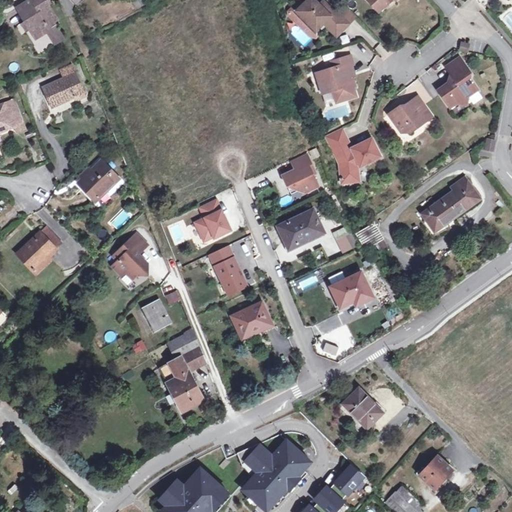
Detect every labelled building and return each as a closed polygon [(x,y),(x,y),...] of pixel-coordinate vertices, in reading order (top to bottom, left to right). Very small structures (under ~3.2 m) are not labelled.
[(38,6),(34,0),(21,0),(16,3),(32,35),(44,30),(50,43),(60,38),(52,20),(54,19),(46,2),(38,6)] [(325,11),(319,6),(313,0),(310,0),(304,6),(297,12),(317,32),(317,31),(324,25),(328,29),(329,27),(338,36),(349,25),(336,12),(335,14),(329,7),(325,11)] [(366,0),(374,9),(381,2),(387,8),(394,2),(396,3),(399,0),(366,0)] [(297,12),(304,6),(300,2),(289,12),(289,16),(312,39),(316,39),(320,35),(317,31),(317,32),(297,12)] [(324,2),(319,6),(325,11),(329,7),(324,2)] [(381,2),(374,9),(379,15),(387,8),(381,2)] [(470,45),(462,44),(461,52),(468,53),(470,45)] [(329,64),(330,69),(313,75),(320,96),(330,92),(334,104),(354,98),(351,88),(354,87),(347,68),(352,67),(349,58),(329,64)] [(448,69),(455,81),(438,92),(450,110),(458,105),(467,107),(469,99),(479,93),(469,78),(471,76),(461,60),(448,69)] [(58,72),(62,81),(69,77),(74,75),(71,67),(58,72)] [(74,75),(69,77),(78,98),(83,95),(74,75)] [(69,77),(62,81),(42,90),(50,110),(78,98),(69,77)] [(400,109),(399,107),(388,114),(400,133),(406,130),(408,134),(432,118),(418,97),(400,109)] [(0,135),(12,131),(2,107),(0,108),(0,135)] [(353,150),(343,131),(328,138),(339,159),(345,158),(347,162),(341,167),(342,185),(359,185),(359,170),(358,168),(361,167),(362,169),(381,159),(372,141),(353,150)] [(28,155),(15,161),(20,174),(34,169),(28,155)] [(304,193),(317,187),(312,175),(315,174),(306,156),(292,163),(295,170),(282,176),(287,187),(290,186),(292,189),(304,193)] [(80,181),(94,199),(117,180),(103,163),(94,170),(83,179),(80,181)] [(79,175),(83,179),(94,170),(91,166),(79,175)] [(422,215),(432,229),(447,217),(450,221),(479,199),(464,178),(452,188),(454,192),(422,215)] [(90,202),(94,199),(80,181),(76,184),(90,202)] [(290,186),(287,187),(290,195),(304,193),(292,189),(290,186)] [(230,231),(216,200),(200,208),(205,218),(195,223),(203,241),(213,237),(214,239),(230,231)] [(326,232),(315,209),(279,225),(290,249),(326,232)] [(447,217),(432,229),(434,232),(450,221),(447,217)] [(355,230),(351,223),(335,233),(340,239),(355,231),(355,230)] [(374,225),(357,235),(363,244),(366,250),(376,244),(383,239),(374,225)] [(18,254),(33,269),(46,256),(59,243),(44,228),(18,254)] [(357,235),(355,231),(340,239),(349,251),(363,244),(357,235)] [(148,274),(148,264),(141,257),(139,259),(137,256),(138,254),(148,245),(138,234),(114,256),(119,261),(113,266),(122,275),(126,272),(133,279),(137,274),(148,274)] [(208,254),(227,296),(247,287),(228,245),(208,254)] [(46,256),(33,269),(38,273),(51,261),(46,256)] [(373,300),(360,274),(331,287),(340,308),(357,299),(360,306),(373,300)] [(179,300),(176,293),(168,296),(171,303),(179,300)] [(171,323),(159,301),(145,309),(157,331),(171,323)] [(378,307),(381,314),(392,309),(388,302),(383,304),(378,307)] [(267,322),(259,303),(230,316),(241,340),(252,335),(250,330),(255,328),(267,322)] [(175,360),(201,347),(194,330),(167,345),(175,360)] [(146,348),(143,342),(136,346),(140,352),(146,348)] [(207,363),(201,347),(175,360),(160,369),(183,413),(205,400),(190,373),(207,363)] [(384,411),(359,388),(344,404),(369,427),(384,411)] [(304,470),(301,468),(308,460),(287,440),(273,456),(258,444),(237,453),(243,466),(246,462),(258,473),(243,490),(267,511),(273,505),(282,494),(292,483),(299,476),(304,470)] [(453,470),(438,455),(419,474),(435,489),(453,470)] [(304,470),(311,462),(308,460),(301,468),(304,470)] [(340,501),(362,477),(350,467),(329,491),(340,501)] [(211,511),(208,509),(224,491),(200,469),(184,487),(177,481),(160,501),(171,511),(211,511)] [(295,485),(301,478),(299,476),(292,483),(295,485)] [(428,511),(401,484),(384,501),(394,511),(428,511)] [(334,511),(342,503),(340,501),(329,491),(326,488),(315,500),(318,503),(312,510),(314,511),(334,511)] [(276,507),(285,497),(282,494),(273,505),(276,507)]
